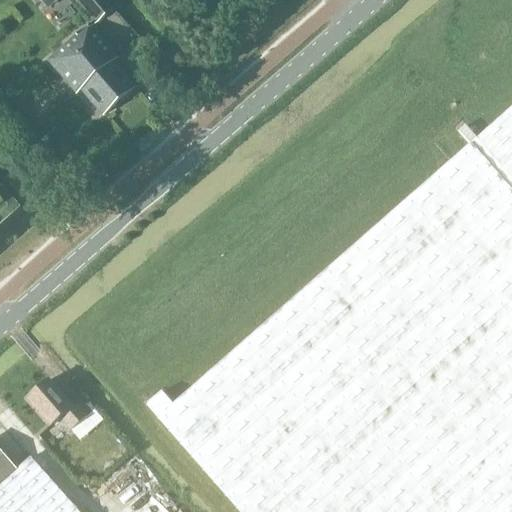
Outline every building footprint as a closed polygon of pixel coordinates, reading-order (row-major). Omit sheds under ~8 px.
[(105,0),(76,0),(96,23),(113,8),(105,0)] [(77,37),(48,61),(56,70),(77,94),(81,91),(103,116),(136,88),(113,62),(118,58),(91,28),(79,39),(77,37)] [(511,511),(511,109),(477,139),(466,127),(459,134),(470,146),(173,406),(162,393),(147,407),(239,511),(511,511)] [(77,405),(71,409),(48,382),(31,397),(27,401),(31,406),(37,412),(51,427),(60,420),(70,431),(87,417),(93,412),(83,400),(77,405)] [(0,511),(77,511),(31,460),(30,458),(16,471),(0,451),(0,511)]
